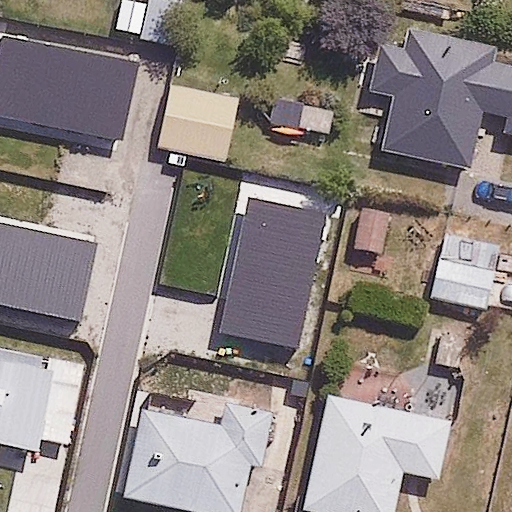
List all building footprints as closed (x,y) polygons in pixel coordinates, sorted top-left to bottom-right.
[(137,0),(131,37),(181,47),(189,0),(137,0)] [(402,96),(390,150),(470,169),(484,107),(511,113),(511,64),(506,52),(484,35),(458,27),(431,29),(401,45),(385,67),(378,93),(402,96)] [(247,85),(167,68),(153,139),(233,155),(247,85)] [(278,95),(272,121),(333,137),(339,111),(278,95)] [(321,297),(277,292),(271,346),(314,351),(321,297)] [(83,361),(0,345),(0,462),(3,463),(6,447),(39,454),(42,438),(67,443),(83,361)] [(447,422),(323,399),(303,506),(334,511),(392,511),(400,472),(437,479),(447,422)] [(216,419),(143,409),(131,498),(230,511),(242,511),(249,465),(266,467),(273,413),(218,405),(216,419)]
